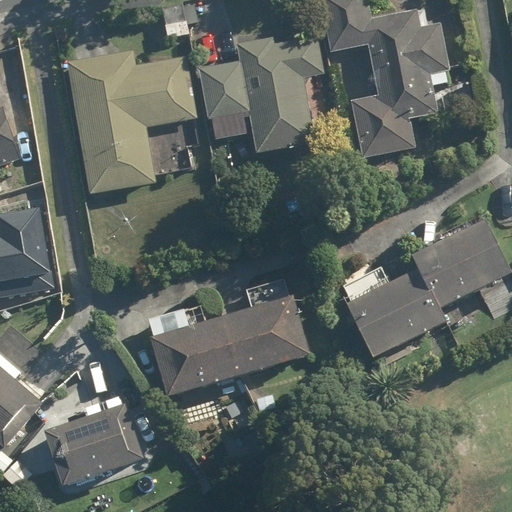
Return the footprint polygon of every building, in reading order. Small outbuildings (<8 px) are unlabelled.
[(430,31),(424,6),(372,19),(367,0),(327,0),(340,52),(374,44),(386,96),(356,103),(369,158),(424,145),(418,120),(447,113),(438,75),(458,70),(448,26),(430,31)] [(261,133),(265,155),(321,142),(308,82),(330,78),(322,37),(279,46),(277,41),(242,48),(245,62),(209,70),(224,141),(261,133)] [(151,129),(204,120),(193,60),(141,69),(138,50),(72,62),(96,193),(160,181),(151,129)] [(0,194),(8,192),(27,273),(58,266),(39,182),(7,189),(2,168),(26,163),(13,111),(0,113),(0,194)] [(456,325),(450,313),(487,296),(499,321),(511,315),(511,250),(499,222),(424,258),(429,269),(397,285),(392,273),(348,294),(380,361),(456,325)] [(320,355),(296,277),(258,289),(265,310),(202,329),(196,310),(155,323),(179,399),(320,355)] [(0,438),(14,451),(53,406),(28,384),(36,375),(0,343),(0,438)] [(146,434),(156,431),(147,405),(137,408),(132,393),(92,406),(97,420),(62,432),(79,484),(155,459),(146,434)] [(61,456),(32,466),(38,483),(67,473),(61,456)]
